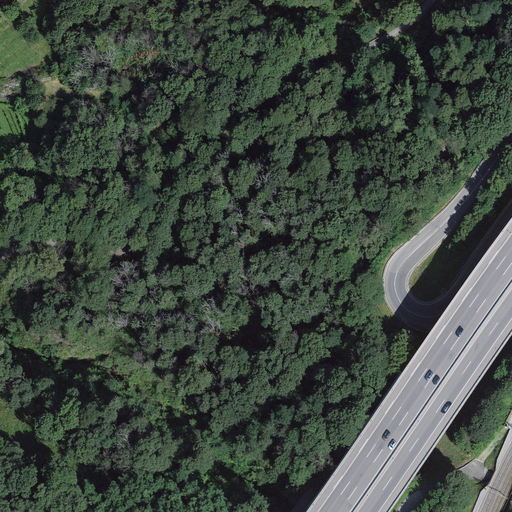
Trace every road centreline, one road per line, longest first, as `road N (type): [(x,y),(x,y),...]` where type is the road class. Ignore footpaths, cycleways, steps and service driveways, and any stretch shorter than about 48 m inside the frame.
road 1 (unclassified): [(491,0),(495,54),(482,106),(442,161),(376,222),(354,260),(355,295),(383,349),(386,395),(359,439),(293,511)]
road 2 (unclassified): [(0,258),(39,240),(98,255),(123,251),(169,184),(419,16),(429,0)]
road 3 (motorway): [(511,257),(335,511)]
road 4 (motorway): [(367,511),(511,302)]
road 5 (unclassified): [(401,511),(452,473),(511,472)]
